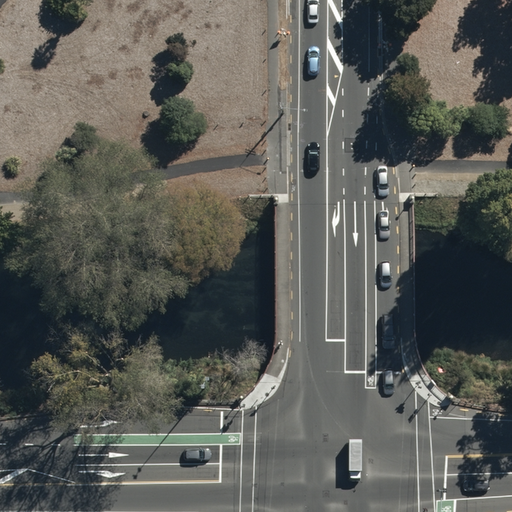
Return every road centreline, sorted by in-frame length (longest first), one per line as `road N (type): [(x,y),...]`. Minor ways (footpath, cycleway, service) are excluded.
road 1 (tertiary): [(334,0),(336,457)]
road 2 (secondary): [(336,457),(0,470)]
road 3 (secondary): [(511,456),(336,457)]
